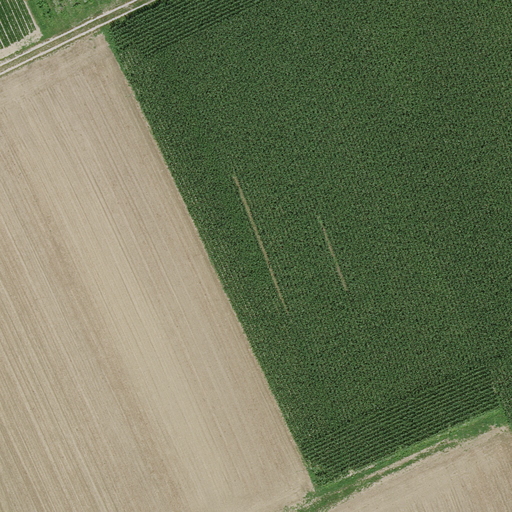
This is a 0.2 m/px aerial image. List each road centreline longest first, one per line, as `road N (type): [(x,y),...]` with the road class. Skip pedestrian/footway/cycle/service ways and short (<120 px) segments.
road 1 (track): [(490,420),(295,511)]
road 2 (track): [(0,71),(153,0)]
